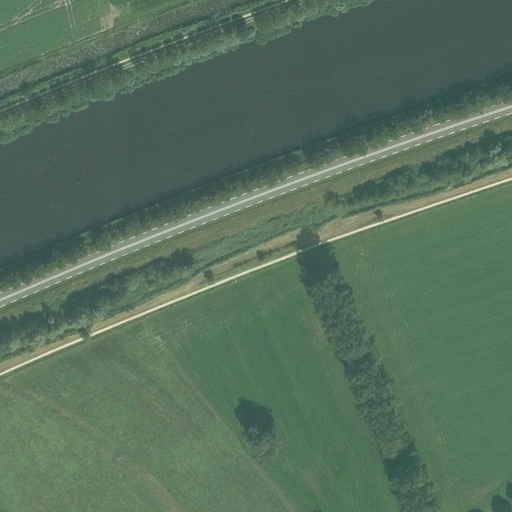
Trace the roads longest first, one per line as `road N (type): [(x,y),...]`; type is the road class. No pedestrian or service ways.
road 1 (primary): [(0,300),(366,155),(511,107)]
road 2 (track): [(0,120),(307,0)]
